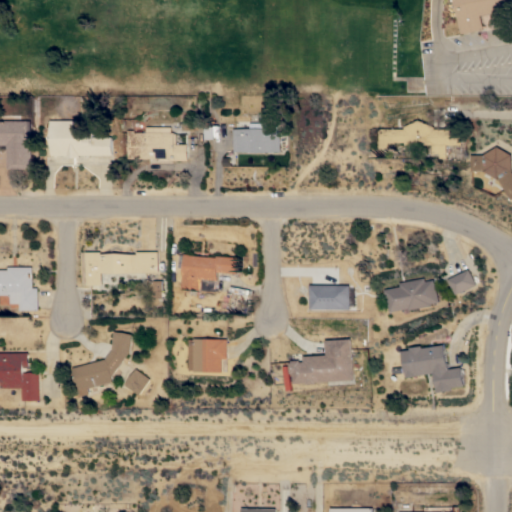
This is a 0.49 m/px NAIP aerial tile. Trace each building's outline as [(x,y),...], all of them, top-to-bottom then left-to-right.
[(455,0),(511,0),(511,9),(482,15),(484,29),(462,34),(455,0)] [(86,119),(86,130),(94,129),(94,137),(113,136),(113,154),(80,155),(80,156),(68,156),(68,154),(52,154),(51,120),(86,119)] [(420,119),(435,126),(435,128),(461,128),(461,144),(446,145),(446,158),(438,158),(438,153),(432,153),(432,144),(405,144),(405,142),(396,142),(396,148),(378,148),(378,140),(379,140),(379,128),(405,127),(405,126),(420,119)] [(32,168),(7,168),(7,144),(0,144),(0,120),(32,120),(32,168)] [(235,128),(251,128),(251,122),(280,122),(280,128),(282,128),(281,151),(234,151),(235,128)] [(128,129),(136,129),(136,132),(147,132),(147,126),(172,126),(172,131),(174,131),(174,133),(177,133),(177,143),(188,143),(188,160),(171,160),(171,158),(128,158),(128,129)] [(511,197),(510,199),(498,178),(484,170),(472,170),(472,154),(484,154),(498,146),(511,152),(511,197)] [(103,284),(88,285),(87,252),(103,251),(103,253),(138,253),(138,251),(159,251),(160,271),(103,272),(103,284)] [(237,273),(218,271),(216,291),(182,287),(186,253),(219,257),(219,255),(239,257),(237,273)] [(0,269),(9,269),(9,266),(34,266),(34,287),(39,287),(39,310),(20,309),(20,303),(11,303),(11,294),(0,294),(0,269)] [(469,268),(476,284),(455,294),(448,278),(469,268)] [(402,286),(401,282),(426,277),(427,281),(435,279),(440,301),(432,303),(432,305),(409,310),(409,308),(390,312),(386,289),(402,286)] [(310,309),(350,309),(351,285),(311,285),(310,309)] [(113,349),(116,330),(134,333),(131,353),(130,352),(112,375),(114,381),(89,388),(90,392),(81,395),(74,367),(106,358),(113,349)] [(194,371),(194,369),(188,369),(189,338),(194,338),(195,337),(228,338),(228,358),(223,358),(222,372),(194,371)] [(328,354),(327,339),(352,338),(355,379),(315,381),(315,383),(306,383),(306,382),(294,383),(293,373),(291,373),(290,362),(292,362),(292,360),(301,360),(301,361),(305,361),(304,356),(328,354)] [(412,349),(411,347),(423,345),(424,347),(446,344),(450,368),(462,366),(465,385),(453,387),(453,389),(437,391),(434,372),(407,376),(403,350),(412,349)] [(0,351),(30,351),(30,367),(26,367),(26,372),(40,372),(40,400),(23,400),(23,386),(2,387),(2,381),(0,381),(0,351)] [(139,394),(125,384),(137,368),(151,379),(139,394)]
